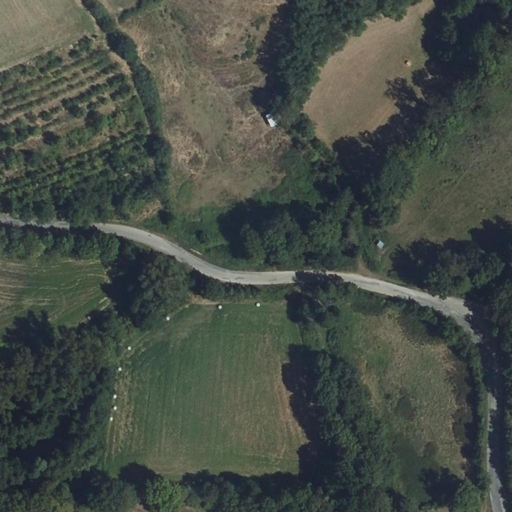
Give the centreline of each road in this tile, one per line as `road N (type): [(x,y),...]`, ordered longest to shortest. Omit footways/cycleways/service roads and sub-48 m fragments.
road 1 (unclassified): [(0,224),(122,232),(247,281),(319,278),(452,310),(472,328),(489,368),(499,511)]
road 2 (track): [(325,279),(365,476),(362,511)]
